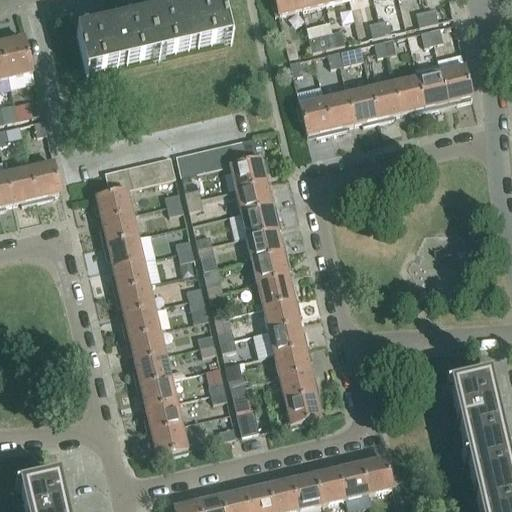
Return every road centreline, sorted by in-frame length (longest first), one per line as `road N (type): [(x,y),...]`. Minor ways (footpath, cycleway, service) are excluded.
road 1 (residential): [(349,358),(313,187),(331,176),(496,139)]
road 2 (residential): [(124,508),(349,456),(360,447),(363,420),(349,358)]
road 3 (residential): [(231,132),(94,162),(66,147),(33,0)]
road 4 (residential): [(105,434),(56,242),(0,256)]
road 5 (residential): [(349,358),(511,345)]
